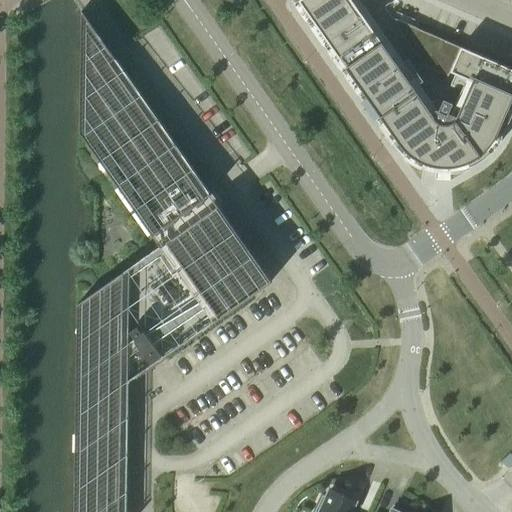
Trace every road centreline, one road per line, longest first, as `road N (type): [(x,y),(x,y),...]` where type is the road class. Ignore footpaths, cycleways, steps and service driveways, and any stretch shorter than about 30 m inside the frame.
road 1 (unclassified): [(397,264),(356,246),(181,0)]
road 2 (unclassified): [(397,264),(511,188)]
road 3 (residential): [(407,384),(412,342),(397,264)]
